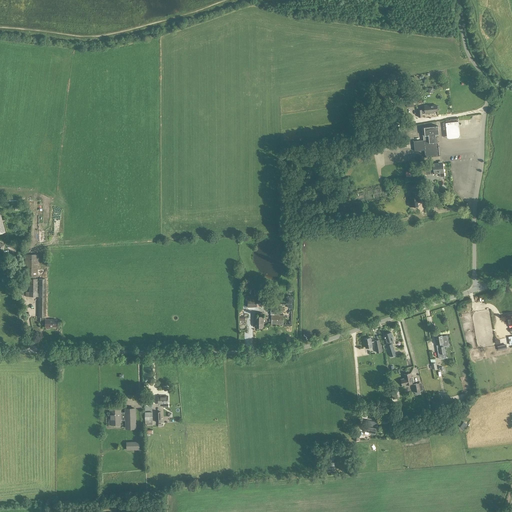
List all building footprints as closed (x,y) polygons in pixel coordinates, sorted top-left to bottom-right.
[(445,121),(447,137),(460,136),(459,120),(445,121)] [(439,156),(437,134),(439,134),(438,126),(422,128),(424,140),(414,141),(415,151),(425,150),(425,158),(439,156)] [(398,148),(397,138),(381,140),(382,150),(398,148)] [(432,174),(434,174),(440,173),(440,177),(441,177),(444,177),(445,176),(444,173),(443,163),(433,164),(434,170),(432,170),(432,174)] [(383,183),(360,186),(361,193),(384,190),(383,183)] [(414,206),(418,206),(417,200),(421,199),(420,192),(411,193),(412,198),(409,198),(410,207),(411,207),(412,207),(413,207),(414,206)] [(25,254),(24,277),(38,277),(38,254),(25,254)] [(45,317),(46,279),(39,279),(38,293),(37,293),(37,279),(29,279),(29,292),(26,291),(25,297),(38,297),(38,317),(40,317),(40,322),(45,322),(45,328),(49,328),(49,327),(56,327),(56,320),(45,320),(45,317)] [(256,296),(248,296),(248,307),(256,307),(256,296)] [(271,325),(283,325),(283,315),(279,315),(279,313),(277,313),(277,315),(271,315),(271,325)] [(255,317),(255,328),(264,328),(264,317),(255,317)] [(387,345),(394,343),(391,332),(384,334),(387,345)] [(437,345),(438,345),(444,344),(442,336),(435,337),(437,345)] [(364,339),(366,348),(373,347),(371,338),(364,339)] [(404,375),(405,379),(401,380),(403,386),(413,384),(411,373),(404,375)] [(158,397),(158,408),(168,408),(168,397),(158,397)] [(136,408),(134,408),(125,408),(125,412),(123,412),(123,420),(125,420),(126,429),(137,429),(136,408)] [(111,410),(111,424),(121,424),(120,409),(111,410)] [(365,431),(375,434),(377,427),(366,424),(365,431)] [(139,441),(126,442),(127,450),(140,450),(139,441)] [(335,470),(334,462),(323,463),(324,471),(335,470)]
